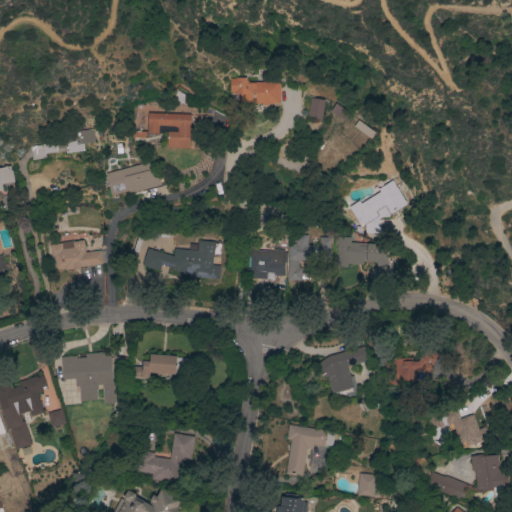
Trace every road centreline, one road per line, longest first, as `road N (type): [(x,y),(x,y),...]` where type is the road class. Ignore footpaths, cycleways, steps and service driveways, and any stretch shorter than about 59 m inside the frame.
road 1 (residential): [(511,363),(486,324),(441,300),(385,300),(265,341)]
road 2 (residential): [(0,339),(110,315),(199,318),(265,341)]
road 3 (residential): [(229,511),(265,341)]
